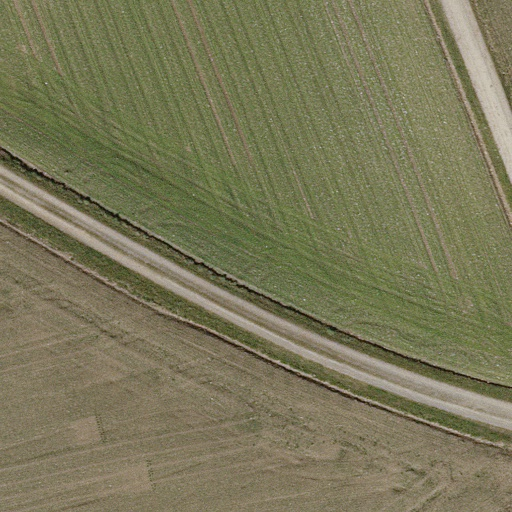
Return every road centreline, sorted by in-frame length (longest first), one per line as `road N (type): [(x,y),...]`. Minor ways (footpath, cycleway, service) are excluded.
road 1 (track): [(511,415),(341,359),(238,312),(0,179)]
road 2 (track): [(511,149),(454,0)]
